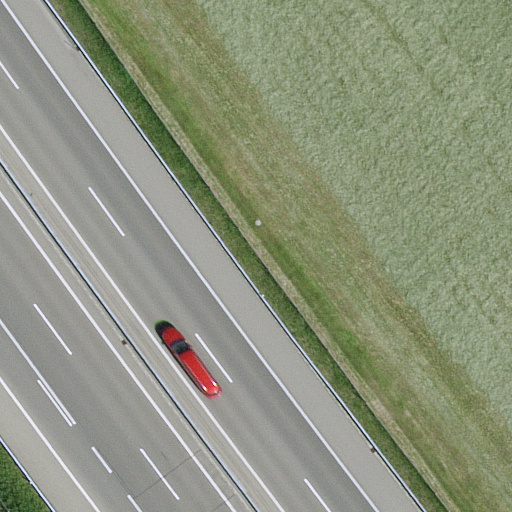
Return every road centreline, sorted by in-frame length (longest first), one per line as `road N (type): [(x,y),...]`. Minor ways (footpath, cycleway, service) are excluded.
road 1 (motorway): [(332,511),(0,56)]
road 2 (motorway): [(0,252),(190,511)]
